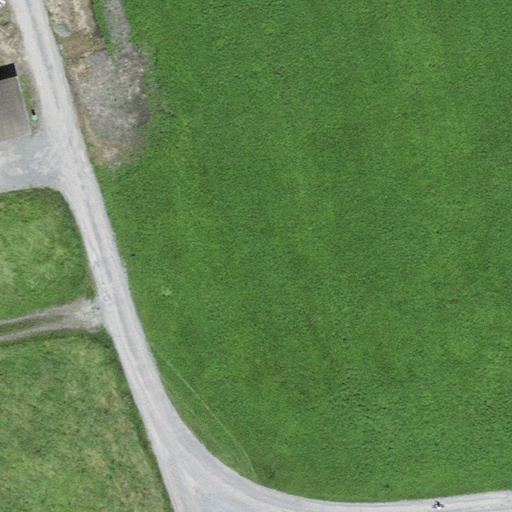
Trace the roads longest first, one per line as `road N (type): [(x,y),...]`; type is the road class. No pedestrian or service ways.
road 1 (track): [(23,0),(118,307),(192,501)]
road 2 (track): [(361,511),(511,500)]
road 3 (track): [(118,307),(0,331)]
